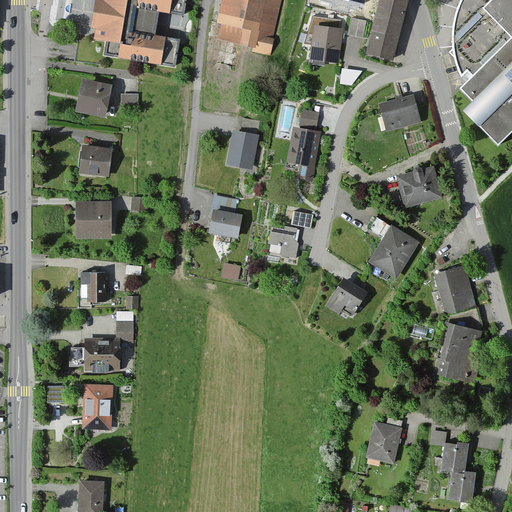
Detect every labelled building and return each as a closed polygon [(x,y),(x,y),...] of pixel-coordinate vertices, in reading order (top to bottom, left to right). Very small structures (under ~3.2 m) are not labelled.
[(187,18),(190,0),(102,0),(95,40),(111,43),(108,57),(179,69),(184,42),(163,39),(167,14),(187,18)] [(225,0),(219,24),(223,25),(219,39),(254,48),(253,53),(269,58),(274,41),(270,40),(280,0),(225,0)] [(406,0),(378,0),(366,53),(392,59),(406,0)] [(454,67),(458,81),(465,74),(471,80),(459,92),(473,106),(464,115),(498,149),(511,135),(511,0),(462,0),(458,9),(454,21),(452,33),(451,44),(452,55),(454,67)] [(368,21),(351,18),(348,36),(364,39),(368,21)] [(344,30),(315,27),(312,62),(341,65),(344,30)] [(343,67),(341,83),(356,85),(359,70),(343,67)] [(112,85),(82,78),(75,111),(105,118),(112,85)] [(138,95),(122,95),(122,113),(139,113),(138,95)] [(381,105),(388,132),(422,123),(416,96),(381,105)] [(298,180),(315,183),(324,131),(318,130),(321,114),(303,111),(300,129),(295,128),(289,164),(301,166),(298,180)] [(229,166),(254,170),(260,137),(256,136),(258,122),(242,120),(240,133),(235,132),(229,166)] [(81,173),(111,178),(115,152),(86,147),(81,173)] [(400,178),(409,208),(446,198),(437,167),(400,178)] [(149,198),(129,197),(129,213),(148,214),(149,198)] [(211,233),(239,239),(245,217),(233,214),(236,202),(214,197),(211,209),(216,210),(211,233)] [(81,239),(115,238),(114,202),(80,204),(81,239)] [(295,210),(292,223),(311,227),(314,214),(295,210)] [(299,232),(274,225),(265,260),(296,268),(301,245),(296,244),(299,232)] [(371,263),(397,278),(419,241),(393,226),(371,263)] [(242,267),(225,264),(222,278),(239,281),(242,267)] [(142,266),(127,265),(127,276),(141,277),(142,266)] [(464,267),(434,275),(446,325),(481,333),(464,267)] [(79,273),(81,304),(110,302),(109,272),(79,273)] [(368,296),(342,282),(328,306),(342,314),(346,305),(359,312),(368,296)] [(138,296),(126,296),(126,309),(137,310),(138,296)] [(117,321),(135,322),(135,312),(117,312),(117,321)] [(135,322),(117,321),(116,340),(87,339),(87,371),(121,372),(121,345),(134,345),(135,322)] [(481,333),(446,325),(438,360),(444,362),(441,376),(475,384),(481,360),(475,359),(481,333)] [(65,385),(48,385),(48,403),(65,403),(65,385)] [(114,387),(87,386),(85,429),(113,430),(114,387)] [(400,428),(369,422),(363,459),(393,464),(400,428)] [(447,434),(431,432),(429,445),(441,446),(441,444),(445,444),(447,434)] [(438,472),(448,473),(459,475),(460,472),(463,472),(466,444),(452,442),(452,445),(445,444),(441,444),(441,446),(438,472)] [(473,473),(463,472),(460,472),(459,475),(448,473),(444,500),(464,503),(464,501),(469,502),(473,473)] [(103,511),(105,482),(81,481),(80,511),(103,511)] [(342,501),(340,511),(348,511),(350,502),(342,501)]
